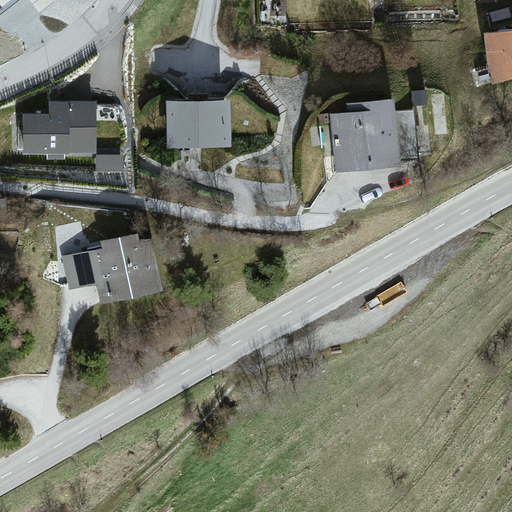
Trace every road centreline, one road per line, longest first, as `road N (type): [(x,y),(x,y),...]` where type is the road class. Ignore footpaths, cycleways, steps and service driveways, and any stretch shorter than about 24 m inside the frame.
road 1 (tertiary): [(0,478),(511,185)]
road 2 (residential): [(0,81),(38,66),(119,0)]
